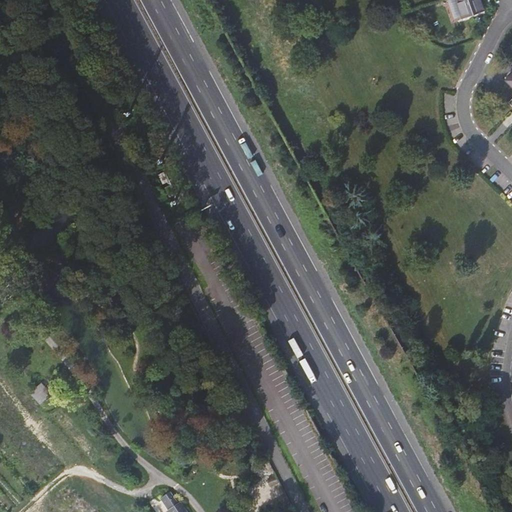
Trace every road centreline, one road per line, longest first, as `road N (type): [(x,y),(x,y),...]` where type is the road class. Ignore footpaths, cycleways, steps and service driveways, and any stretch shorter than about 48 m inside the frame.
road 1 (motorway): [(432,511),(156,0)]
road 2 (motorway): [(118,0),(393,511)]
road 3 (tertiary): [(51,0),(305,511)]
road 4 (residential): [(505,4),(464,104),(470,132),(511,170)]
